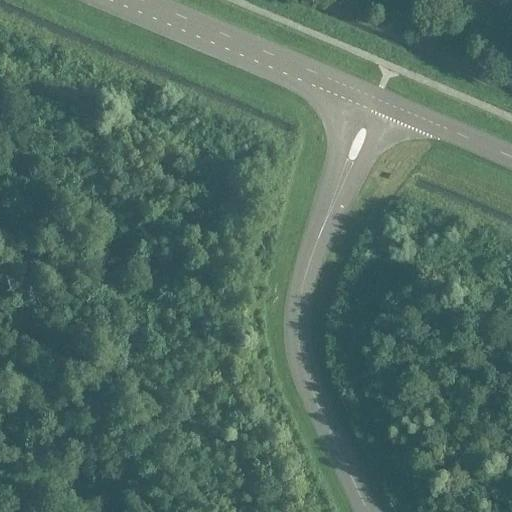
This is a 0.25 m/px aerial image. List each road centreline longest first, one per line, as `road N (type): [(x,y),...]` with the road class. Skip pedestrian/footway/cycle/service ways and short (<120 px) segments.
road 1 (unclassified): [(359,511),(296,378),(290,298),(376,101)]
road 2 (tertiary): [(376,101),(135,0)]
road 3 (tertiary): [(511,158),(376,101)]
